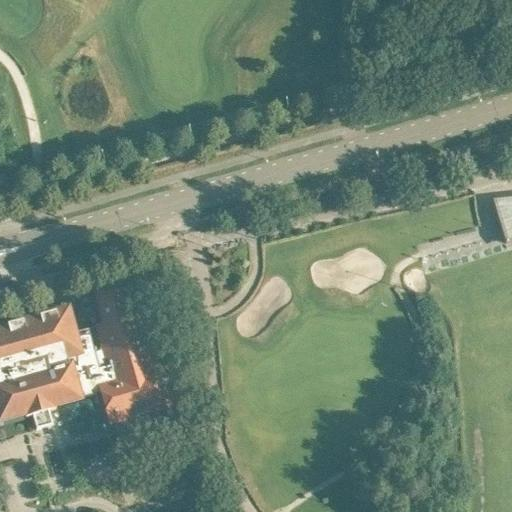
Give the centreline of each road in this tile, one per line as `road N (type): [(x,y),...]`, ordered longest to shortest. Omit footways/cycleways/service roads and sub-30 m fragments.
road 1 (track): [(0,54),(13,67),(27,110),(40,188),(56,186),(324,114),(345,88),(343,0)]
road 2 (tertiary): [(0,252),(511,104)]
road 3 (track): [(146,511),(178,495),(215,440),(188,198)]
